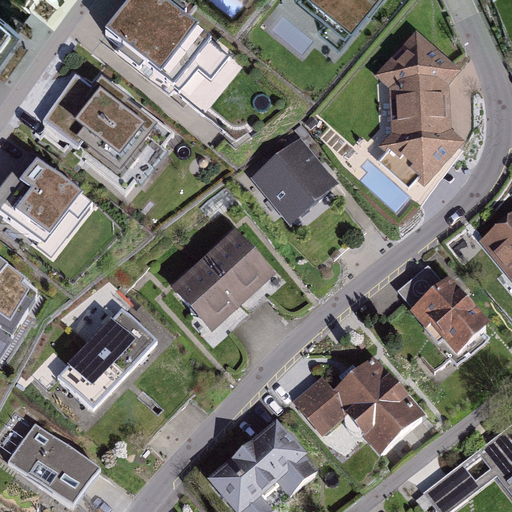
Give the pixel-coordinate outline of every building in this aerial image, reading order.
[(153,0),(133,0),(105,35),(170,88),(207,43),(153,0)] [(297,0),(326,23),(319,32),(336,46),(372,0),(297,0)] [(419,36),(381,80),(394,83),(392,148),(376,151),(428,198),(468,146),(451,146),(446,88),(463,80),(419,36)] [(76,79),(43,126),(71,148),(77,141),(134,188),(167,146),(100,93),(96,97),(76,79)] [(295,145),(254,180),(297,228),(337,193),(295,145)] [(25,161),(0,192),(0,216),(51,256),(88,210),(25,161)] [(244,241),(175,300),(210,340),(279,281),(244,241)] [(511,247),(500,258),(511,272),(511,247)] [(0,325),(7,329),(25,299),(18,294),(22,289),(0,270),(0,325)] [(511,340),(464,290),(431,321),(486,380),(511,355),(511,340)] [(122,311),(58,383),(95,415),(159,344),(122,311)] [(52,389),(71,368),(53,353),(35,373),(52,389)] [(449,438),(398,374),(361,404),(411,468),(449,438)] [(345,396),(321,414),(348,450),(372,432),(345,396)] [(99,474),(35,430),(9,467),(73,511),(99,474)] [(303,442),(243,490),(261,511),(313,511),(342,490),(303,442)] [(511,461),(447,506),(451,511),(490,511),(511,497),(511,461)]
